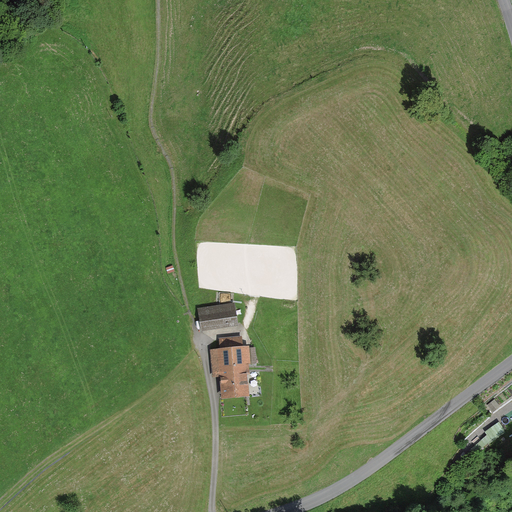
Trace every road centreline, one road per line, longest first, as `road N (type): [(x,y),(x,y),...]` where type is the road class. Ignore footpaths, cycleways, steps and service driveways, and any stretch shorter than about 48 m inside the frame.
road 1 (tertiary): [(281,511),(366,470),(511,362)]
road 2 (track): [(0,502),(161,385),(201,343)]
